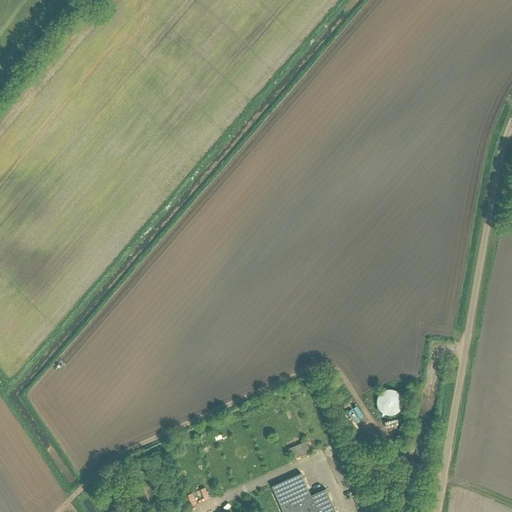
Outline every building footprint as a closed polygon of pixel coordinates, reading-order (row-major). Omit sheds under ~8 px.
[(378,401),(377,403),(378,405),(378,407),(379,408),(380,410),(381,412),(383,413),(384,414),(386,415),(388,415),(390,415),(392,415),(394,415),(396,414),(398,413),(399,412),(401,410),(402,408),(402,406),(403,405),(403,403),(403,401),(402,399),(402,397),(401,395),(399,393),(398,392),(396,391),(394,390),(392,390),(390,390),(388,390),(386,390),(384,391),(383,392),(381,393),(380,395),(379,397),(378,399),(378,401)] [(294,460),(311,452),(307,442),(289,450),(294,460)] [(238,450),(234,463),(246,466),(249,453),(238,450)] [(384,484),(394,475),(372,451),(362,460),(384,484)] [(311,495),(300,472),(271,485),(282,511),(336,511),(326,489),(311,495)] [(193,486),(189,493),(197,497),(200,489),(193,486)]
